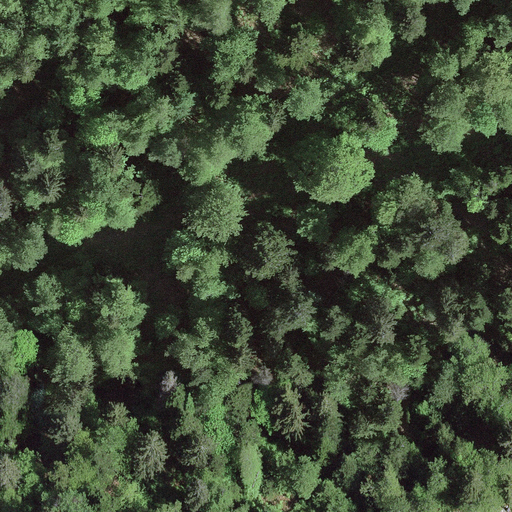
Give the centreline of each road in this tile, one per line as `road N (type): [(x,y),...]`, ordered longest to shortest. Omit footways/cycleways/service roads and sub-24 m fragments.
road 1 (track): [(468,0),(110,230),(0,269)]
road 2 (track): [(511,118),(281,192),(110,230)]
